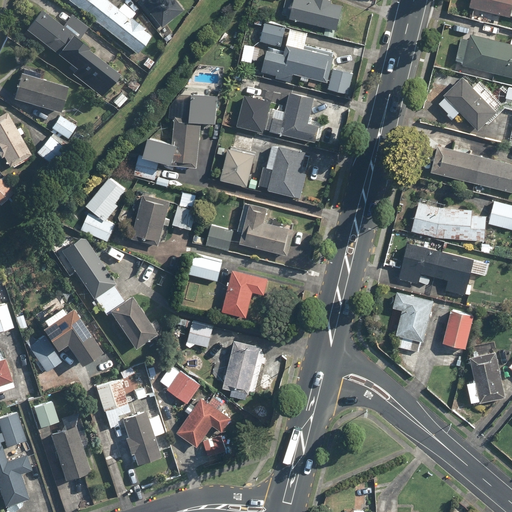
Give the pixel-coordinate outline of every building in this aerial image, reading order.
[(108,0),(70,0),(137,52),(151,34),(108,0)] [(176,0),(142,0),(162,26),(184,10),(176,0)] [(346,3),(333,0),(296,0),(292,18),(340,28),(346,3)] [(511,0),(470,0),(469,6),(511,17),(511,14),(511,11),(511,0)] [(41,8),(26,28),(76,67),(72,72),(103,96),(121,73),(89,49),(91,46),(82,39),(91,28),(72,13),(62,25),(41,8)] [(288,26),(266,20),(260,39),(283,45),(288,26)] [(309,31),(291,27),(281,71),(328,82),(334,56),(305,50),(309,31)] [(510,43),(473,34),(466,65),(511,76),(511,37),(511,38),(510,43)] [(355,72),(335,67),(330,88),(350,93),(355,72)] [(44,79),(46,70),(37,68),(36,72),(21,68),(12,98),(61,111),(68,86),(44,79)] [(499,111),(466,75),(445,94),(478,130),(499,111)] [(270,106),(265,128),(318,141),(322,126),(310,123),(312,115),(323,118),(327,104),(316,101),(317,95),(295,90),(290,110),(270,106)] [(128,98),(122,91),(112,101),(118,108),(128,98)] [(219,95),(195,94),(193,121),(217,122),(219,95)] [(270,106),(272,100),(246,94),(238,127),(263,134),(265,128),(270,106)] [(12,167),(33,156),(21,134),(23,132),(20,126),(18,128),(9,112),(0,116),(0,154),(4,152),(12,167)] [(64,135),(79,144),(84,136),(73,130),(76,124),(60,114),(50,130),(62,138),(64,135)] [(199,169),(203,124),(176,121),(174,141),(151,135),(145,155),(176,164),(176,167),(199,169)] [(50,136),(38,151),(54,164),(66,149),(50,136)] [(309,174),(314,152),(283,144),(270,190),(302,199),(309,174)] [(511,163),(442,146),(435,174),(511,192),(511,163)] [(257,154),(230,148),(223,178),(250,184),(257,154)] [(161,160),(141,154),(135,174),(155,180),(161,160)] [(17,189),(3,176),(0,178),(0,202),(2,204),(17,189)] [(117,202),(127,189),(110,176),(89,204),(109,219),(120,204),(117,202)] [(133,238),(160,245),(165,224),(171,226),(172,219),(167,218),(171,202),(144,195),(133,238)] [(199,204),(181,199),(174,225),(193,230),(199,204)] [(511,205),(494,201),(489,223),(511,227),(511,205)] [(244,230),(241,243),(289,254),(295,229),(267,222),(270,208),(243,202),(237,228),(244,230)] [(415,204),(413,230),(436,237),(484,241),(486,215),(474,214),(474,209),(415,204)] [(117,225),(91,213),(83,229),(109,241),(117,225)] [(235,229),(212,224),(208,244),(231,249),(235,229)] [(126,300),(83,234),(62,249),(107,314),(110,312),(135,348),(158,333),(133,295),(126,300)] [(450,280),(447,290),(467,295),(472,274),(481,276),(485,260),(471,257),(410,242),(401,279),(421,284),(423,273),(450,280)] [(224,262),(196,254),(190,274),(219,282),(224,262)] [(223,312),(227,313),(248,317),(254,291),(266,294),(270,276),(242,271),(232,269),(223,312)] [(394,334),(423,341),(434,300),(397,290),(392,307),(401,309),(394,334)] [(7,303),(0,304),(0,330),(14,327),(7,303)] [(73,307),(43,327),(58,349),(68,343),(82,364),(103,350),(73,307)] [(472,313),(451,308),(443,342),(464,347),(472,313)] [(24,311),(15,313),(19,329),(28,327),(24,311)] [(193,320),(187,346),(195,348),(197,343),(210,346),(215,326),(193,320)] [(63,360),(44,334),(29,346),(47,371),(63,360)] [(237,338),(225,386),(231,388),(229,393),(251,399),(264,345),(237,338)] [(0,351),(0,391),(16,386),(6,356),(3,357),(1,351),(0,351)] [(507,397),(499,352),(474,356),(477,382),(470,383),(473,402),(507,397)] [(161,379),(189,402),(202,384),(173,363),(161,379)] [(121,421),(118,414),(129,411),(119,379),(107,383),(97,386),(109,425),(121,421)] [(200,446),(215,425),(224,431),(234,417),(220,408),(202,396),(178,432),(200,446)] [(53,399),(35,405),(42,427),(60,421),(53,399)] [(161,456),(154,435),(164,432),(158,414),(148,417),(146,409),(122,417),(137,464),(161,456)] [(0,418),(0,424),(7,446),(26,439),(17,413),(0,418)] [(78,426),(53,434),(66,479),(91,472),(78,426)] [(229,449),(222,433),(204,441),(211,457),(229,449)] [(6,461),(0,438),(0,496),(3,507),(30,499),(23,474),(33,471),(29,454),(6,461)]
